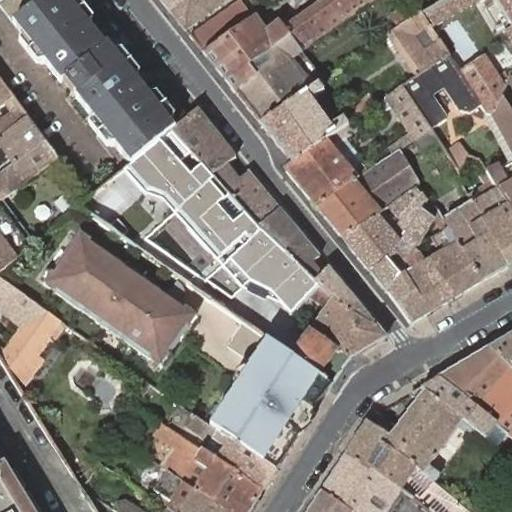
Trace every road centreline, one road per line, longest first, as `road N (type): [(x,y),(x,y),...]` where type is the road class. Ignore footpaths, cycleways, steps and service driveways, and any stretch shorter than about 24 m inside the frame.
road 1 (residential): [(137,0),(412,357)]
road 2 (tertiary): [(275,511),(349,399),(412,357)]
